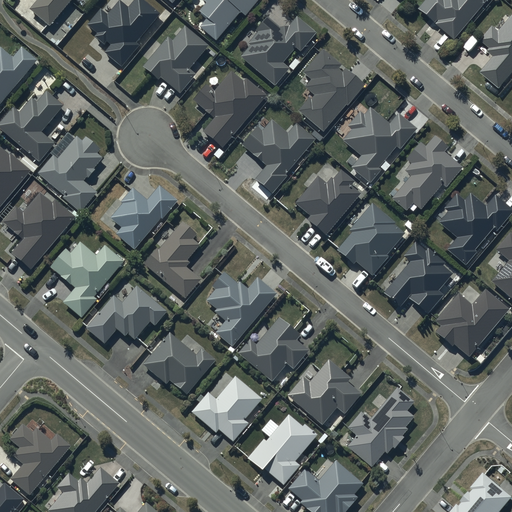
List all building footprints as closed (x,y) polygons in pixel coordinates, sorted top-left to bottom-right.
[(38,0),(29,11),(49,28),(72,0),(38,0)] [(104,54),(121,68),(138,47),(136,45),(160,15),(140,0),(134,0),(127,9),(119,2),(107,17),(100,11),(86,27),(97,36),(94,39),(104,47),(106,43),(110,47),(104,54)] [(200,29),(217,42),(241,12),(246,17),(259,0),(201,0),(202,0),(206,4),(199,13),(207,20),(200,29)] [(427,0),(418,11),(435,25),(437,22),(438,23),(435,26),(453,41),(488,0),(427,0)] [(481,74),(500,89),(511,74),(511,18),(500,33),(493,28),(481,42),(490,49),(488,53),(494,58),(481,74)] [(241,59),(275,86),(288,70),(282,65),(296,49),(301,53),(316,35),(297,19),(289,29),(284,28),(280,29),(266,19),(256,31),(259,33),(249,46),(251,47),(241,59)] [(167,39),(142,69),(158,82),(160,79),(179,95),(195,77),(188,71),(208,48),(184,27),(171,43),(167,39)] [(0,105),(36,61),(22,49),(13,60),(0,49),(0,105)] [(298,112),(323,134),(346,106),(348,108),(366,86),(345,70),(342,74),(339,71),(342,66),(322,51),(302,75),(310,82),(304,89),(314,98),(311,100),(310,99),(298,112)] [(203,134),(222,150),(266,98),(247,82),(244,85),(231,74),(215,94),(206,86),(192,103),(214,121),(203,134)] [(0,125),(0,131),(38,163),(54,144),(40,133),(63,107),(46,93),(36,105),(30,101),(18,115),(13,110),(0,125)] [(351,170),(370,185),(380,172),(378,171),(396,149),(400,152),(417,131),(398,116),(390,126),(370,110),(364,117),(359,114),(347,129),(351,131),(342,143),(361,158),(351,170)] [(255,181),(272,196),(287,178),(285,177),(315,141),(296,125),(288,136),(272,122),(262,133),(257,129),(242,147),(266,167),(255,181)] [(63,199),(80,213),(97,193),(83,182),(87,178),(88,179),(95,171),(94,170),(102,160),(97,155),(101,150),(86,138),(82,142),(77,138),(58,161),(53,157),(38,176),(61,195),(63,193),(65,196),(63,199)] [(392,201),(407,213),(413,206),(421,213),(442,187),(447,190),(463,169),(444,154),(448,149),(435,138),(426,149),(420,145),(407,162),(412,166),(405,174),(411,178),(392,201)] [(0,209),(31,173),(11,156),(10,158),(0,149),(0,209)] [(307,221),(326,237),(361,196),(351,187),(355,183),(341,172),(333,181),(331,179),(326,185),(318,178),(295,205),(310,218),(307,221)] [(115,236),(134,252),(161,220),(162,221),(177,203),(159,188),(147,202),(133,190),(121,204),(122,206),(110,221),(121,230),(115,236)] [(12,255),(30,270),(75,218),(55,201),(52,205),(40,195),(22,215),(15,209),(3,223),(24,241),(12,255)] [(447,252),(465,267),(476,254),(475,253),(493,231),(497,234),(511,215),(511,211),(496,198),(486,209),(471,196),(465,203),(457,196),(444,211),(448,214),(439,225),(457,240),(447,252)] [(356,263),(372,277),(388,258),(386,256),(404,235),(393,227),(395,225),(372,205),(349,232),(351,234),(337,251),(353,265),(356,263)] [(157,249),(143,265),(185,300),(200,282),(185,269),(189,264),(187,263),(200,247),(193,241),(198,235),(182,222),(159,251),(157,249)] [(511,236),(511,237),(509,235),(496,252),(509,263),(491,284),(511,300),(511,236)] [(62,304),(81,320),(97,302),(94,299),(124,263),(104,247),(96,258),(80,245),(71,256),(66,251),(50,270),(74,290),(62,304)] [(384,296),(399,309),(409,297),(411,298),(408,301),(427,316),(442,297),(438,293),(452,276),(442,268),(445,265),(427,251),(425,253),(415,245),(403,259),(410,264),(384,296)] [(216,335),(232,349),(276,295),(257,280),(248,291),(239,284),(238,286),(224,274),(212,288),(216,292),(206,303),(217,312),(215,314),(226,323),(216,335)] [(87,330),(104,345),(116,331),(125,338),(127,335),(135,342),(150,324),(155,328),(167,314),(135,287),(121,305),(114,298),(87,330)] [(454,347),(469,359),(508,311),(485,292),(472,308),(458,296),(435,323),(441,328),(436,334),(453,348),(454,347)] [(239,355),(271,382),(286,365),(293,371),(308,352),(296,342),(300,338),(279,320),(255,348),(249,343),(239,355)] [(170,382),(186,396),(215,362),(202,351),(196,358),(170,335),(143,366),(166,386),(170,382)] [(288,398),(322,427),(337,409),(344,415),(361,395),(348,384),(351,380),(329,362),(310,385),(304,379),(288,398)] [(208,395),(192,414),(216,434),(219,431),(233,444),(249,425),(245,422),(262,402),(234,379),(216,402),(208,395)] [(347,449),(372,469),(385,454),(387,456),(393,449),(395,450),(404,440),(402,438),(408,431),(406,429),(414,419),(407,413),(414,404),(397,389),(370,422),(361,414),(347,430),(357,438),(347,449)] [(264,470),(283,487),(299,468),(295,464),(317,437),(304,426),(302,429),(288,417),(265,444),(263,442),(248,460),(262,472),(264,470)] [(10,481),(29,497),(70,448),(56,437),(51,443),(36,431),(32,436),(22,427),(10,442),(20,450),(13,458),(23,466),(10,481)] [(301,506),(308,511),(347,511),(357,500),(353,497),(363,485),(335,464),(319,484),(304,472),(289,492),(303,503),(301,506)] [(48,511),(96,511),(119,485),(100,470),(87,485),(81,480),(78,484),(69,476),(57,490),(63,495),(48,511)] [(458,505),(452,511),(502,511),(511,500),(511,496),(484,474),(472,489),(474,491),(471,494),(470,493),(461,503),(463,504),(460,507),(458,505)] [(0,511),(13,511),(23,501),(4,485),(0,490),(0,511)]
